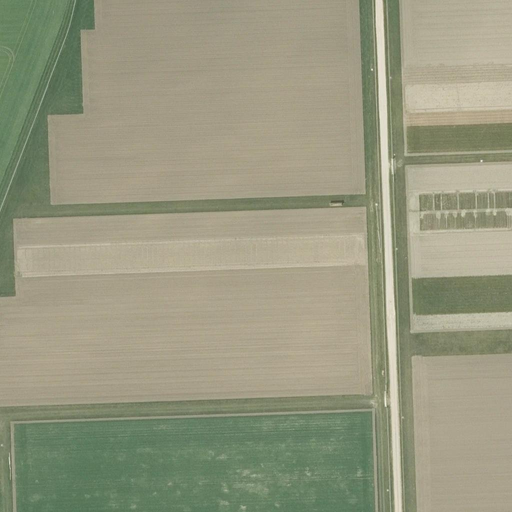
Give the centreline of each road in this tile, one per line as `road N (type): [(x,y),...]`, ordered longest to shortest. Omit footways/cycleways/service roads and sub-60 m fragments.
road 1 (track): [(392,511),(374,0)]
road 2 (track): [(0,179),(66,0)]
